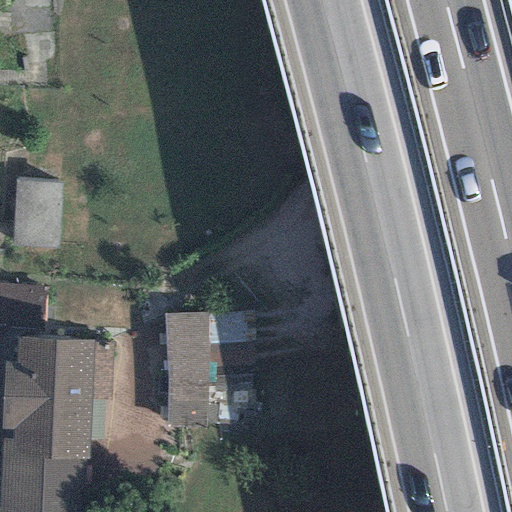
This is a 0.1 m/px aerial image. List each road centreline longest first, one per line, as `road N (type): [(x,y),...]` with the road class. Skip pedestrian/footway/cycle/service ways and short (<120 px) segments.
road 1 (motorway): [(320,0),(443,511)]
road 2 (motorway): [(511,305),(442,0)]
